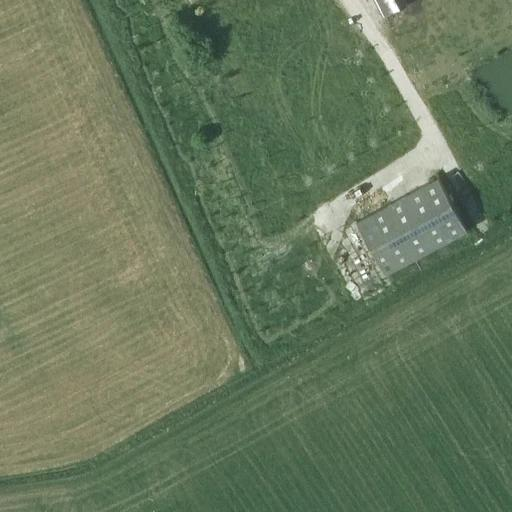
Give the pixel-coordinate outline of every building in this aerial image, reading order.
[(294,0),(308,23),(327,13),(319,0),(294,0)] [(170,65),(213,43),(205,28),(162,50),(170,65)] [(334,192),(380,165),(336,94),(278,129),(287,144),(315,126),(337,162),(322,171),(334,192)] [(311,154),(319,170),(335,162),(327,146),(311,154)] [(466,230),(438,178),(356,222),(384,273),(466,230)]
